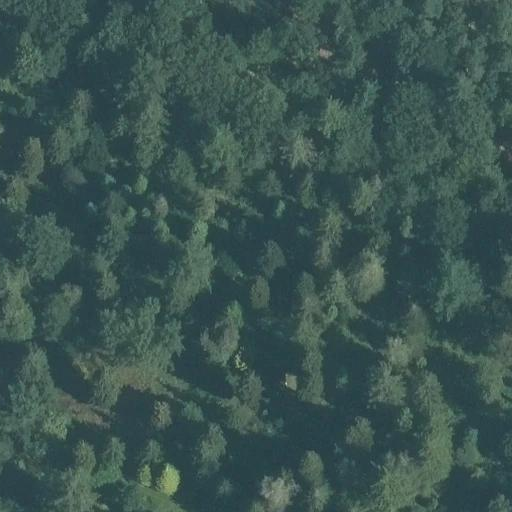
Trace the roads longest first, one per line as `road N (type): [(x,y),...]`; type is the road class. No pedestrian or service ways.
road 1 (track): [(293,233),(115,174),(86,183),(73,204),(82,283),(61,337),(83,511)]
road 2 (track): [(511,357),(466,290),(439,273),(293,233),(273,287),(275,314),(286,345),(317,369),(370,373),(391,350),(398,308)]
road 3 (track): [(443,0),(380,184)]
road 4 (track): [(317,369),(299,511)]
